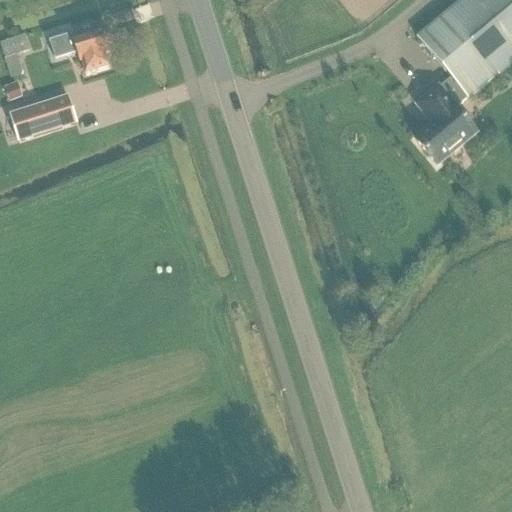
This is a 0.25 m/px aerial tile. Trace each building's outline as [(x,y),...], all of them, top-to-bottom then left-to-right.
[(511,68),(511,0),(463,0),(415,40),(450,81),(441,89),(438,86),(413,107),(430,127),(412,141),(436,170),(478,135),(457,110),(466,102),(467,103),(498,78),(499,80),(511,68)] [(89,31),(85,19),(69,24),(73,36),(89,31)] [(108,69),(104,55),(112,53),(106,33),(70,44),(67,37),(50,43),(55,61),(77,54),(79,63),(81,62),(85,77),(108,69)] [(23,71),(18,53),(31,50),(27,34),(2,40),(12,75),(23,71)] [(19,83),(7,87),(12,99),(24,95),(19,83)] [(76,126),(68,99),(10,117),(19,144),(76,126)]
